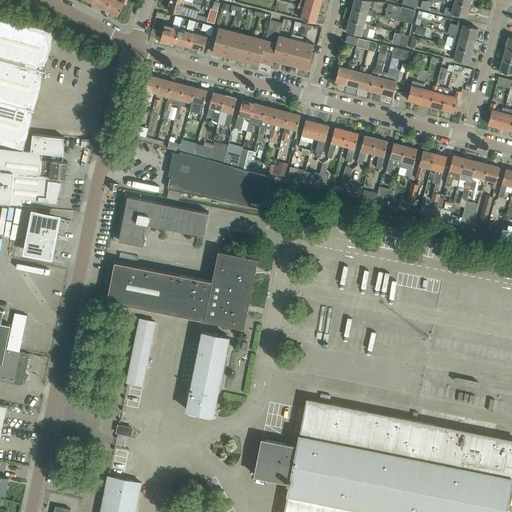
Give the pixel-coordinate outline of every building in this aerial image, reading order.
[(105,9),(110,0),(95,0),(94,3),(105,9)] [(118,16),(124,4),(126,4),(127,0),(122,0),(122,2),(118,0),(110,0),(105,9),(118,16)] [(199,11),(182,6),(183,0),(170,0),(168,10),(197,18),(199,11)] [(319,11),(321,0),(300,0),(300,3),(303,4),(303,6),(319,11)] [(374,7),(375,1),(370,0),(354,0),(353,8),(368,12),(369,10),(368,9),(369,6),(374,7)] [(428,10),(432,1),(427,1),(423,0),(421,0),(420,8),(428,10)] [(214,1),(212,8),(218,10),(220,2),(219,2),(215,1),(214,1)] [(467,17),(470,5),(455,1),(453,8),(446,7),(445,8),(444,14),(452,16),(453,14),(457,15),(467,17)] [(223,2),(222,9),(228,10),(230,4),(223,2)] [(316,22),(319,11),(303,6),(303,4),(300,3),(299,2),(298,7),(304,8),(301,18),(316,22)] [(406,22),(412,24),(415,10),(401,6),(400,13),(408,15),(406,22)] [(214,23),(218,10),(212,8),(211,8),(207,21),(214,23)] [(365,21),(367,14),(373,16),(374,11),(369,10),(368,12),(353,8),(350,19),(365,23),(366,21),(365,21)] [(0,57),(46,70),(56,31),(0,15),(0,57)] [(176,43),(180,29),(179,29),(182,17),(176,15),(173,27),(165,25),(162,39),(176,43)] [(190,46),(193,33),(194,28),(195,28),(196,21),(189,19),(186,31),(180,29),(176,43),(190,46)] [(314,58),(315,52),(312,51),(314,47),(279,38),(283,23),(270,19),(265,39),(219,27),(212,52),(259,64),(260,61),(272,64),(273,60),(311,70),(314,58)] [(370,28),(374,29),(375,26),(371,24),(371,22),(366,21),(365,23),(350,19),(347,31),(361,35),(367,37),(370,28)] [(475,40),(478,28),(465,24),(465,22),(458,20),(457,25),(463,26),(461,33),(460,36),(475,40)] [(212,35),(214,26),(196,21),(195,28),(207,31),(206,34),(212,35)] [(417,25),(415,33),(425,36),(427,28),(417,25)] [(472,51),(475,40),(460,36),(461,33),(455,32),(454,34),(449,33),(448,37),(453,38),(452,43),(458,45),(457,47),(472,51)] [(204,50),(207,36),(193,33),(190,46),(204,50)] [(406,47),(409,36),(401,34),(398,45),(406,47)] [(357,45),(359,38),(347,35),(345,42),(357,45)] [(357,45),(356,47),(368,50),(370,41),(359,38),(357,45)] [(370,43),(368,50),(374,52),(376,44),(370,43)] [(469,63),(472,51),(457,47),(458,45),(452,43),(451,48),(457,49),(454,59),(469,63)] [(386,55),(388,45),(382,44),(379,53),(386,55)] [(410,61),(412,52),(394,47),(391,57),(410,61)] [(511,49),(506,48),(503,59),(511,61),(511,49)] [(413,52),(411,62),(416,63),(419,53),(413,52)] [(0,99),(35,109),(46,70),(0,57),(0,99)] [(347,84),(351,68),(349,68),(349,69),(342,67),(343,61),(339,59),(337,67),(339,67),(335,81),(347,84)] [(511,74),(511,61),(503,59),(500,71),(511,74)] [(383,77),(385,71),(382,71),(384,62),(378,60),(375,69),(373,68),(372,74),(374,74),(370,90),(381,93),(382,93),(386,77),(383,77)] [(359,87),(363,71),(360,71),(360,72),(353,70),(355,64),(350,62),(349,68),(351,68),(347,84),(359,87)] [(370,90),(374,74),(372,74),(372,75),(365,73),(366,67),(362,65),(360,71),(363,71),(359,87),(370,90)] [(440,67),(436,85),(439,86),(439,83),(443,84),(448,68),(440,67)] [(393,96),(397,81),(399,75),(393,73),(394,69),(389,68),(388,72),(385,71),(383,77),(386,77),(382,93),(381,93),(380,96),(385,97),(386,94),(393,96)] [(425,80),(427,70),(420,68),(417,79),(425,80)] [(146,90),(142,103),(147,105),(151,91),(157,93),(161,78),(149,75),(146,90)] [(511,84),(511,79),(499,76),(497,84),(510,87),(511,84)] [(161,78),(157,93),(169,96),(173,81),(161,78)] [(419,103),(423,87),(426,88),(427,84),(413,80),(411,85),(408,100),(419,103)] [(166,109),(163,118),(168,119),(170,110),(172,103),(179,105),(184,84),(173,81),(169,96),(167,102),(166,109)] [(177,112),(176,118),(180,119),(182,113),(184,106),(190,108),(196,87),(184,84),(179,105),(177,112)] [(431,106),(435,90),(437,91),(439,86),(436,85),(434,84),(432,90),(425,89),(426,88),(423,87),(419,103),(431,106)] [(442,109),(446,93),(449,94),(450,88),(439,86),(437,91),(435,90),(431,106),(442,109)] [(190,108),(190,110),(202,113),(204,105),(208,90),(196,87),(190,108)] [(454,112),(457,98),(460,99),(461,92),(457,90),(455,96),(448,95),(449,94),(446,93),(442,109),(454,112)] [(221,110),(225,95),(213,92),(211,101),(207,116),(212,117),(214,108),(221,110)] [(229,126),(235,108),(237,98),(225,95),(221,110),(228,112),(224,125),(229,126)] [(0,142),(24,149),(35,109),(0,99),(0,142)] [(250,118),(254,102),(243,99),(235,128),(242,130),(245,116),(250,118)] [(262,121),(266,105),(254,102),(250,118),(248,124),(260,127),(262,121)] [(499,127),(504,111),(502,111),(501,111),(494,109),(496,104),(491,102),(490,110),(492,110),(488,124),(499,127)] [(273,124),(277,108),(266,105),(262,121),(273,124)] [(511,108),(503,106),(502,111),(504,111),(499,127),(510,130),(511,123),(511,108)] [(285,127),(289,111),(277,108),(273,124),(285,127)] [(297,130),(299,124),(301,115),(289,111),(285,127),(281,140),(286,141),(288,134),(289,134),(290,128),(297,130)] [(313,137),(317,122),(306,119),(302,134),(313,137)] [(326,141),(327,135),(330,125),(317,122),(313,137),(319,139),(315,152),(317,152),(315,156),(320,158),(321,153),(322,153),(326,141)] [(136,126),(134,134),(146,137),(148,129),(136,126)] [(343,145),(346,130),(335,127),(331,142),(327,157),(332,158),(334,149),(335,150),(336,143),(343,145)] [(355,148),(356,143),(359,133),(346,130),(343,145),(349,147),(346,160),(351,161),(355,148)] [(40,175),(42,160),(42,153),(65,155),(65,154),(64,138),(65,137),(64,137),(33,134),(31,152),(0,148),(0,201),(22,205),(23,198),(39,200),(58,202),(58,199),(62,182),(63,181),(62,181),(57,181),(58,177),(40,175)] [(372,153),(376,138),(364,135),(362,144),(360,150),(357,163),(362,164),(364,158),(366,151),(372,153)] [(381,169),(386,150),(388,141),(376,138),(372,153),(378,155),(377,160),(378,161),(376,168),(381,169)] [(93,148),(94,141),(94,140),(82,139),(81,147),(93,148)] [(180,143),(178,151),(180,151),(183,152),(194,155),(197,144),(197,143),(181,139),(180,143)] [(178,151),(180,143),(169,141),(168,148),(178,151)] [(401,161),(405,145),(394,142),(391,152),(390,158),(386,171),(392,172),(393,165),(395,166),(397,159),(401,161)] [(209,159),(212,148),(197,144),(194,155),(209,159)] [(223,163),(227,147),(213,144),(212,148),(209,159),(223,163)] [(228,145),(227,147),(223,163),(237,167),(240,154),(241,149),(228,145)] [(410,176),(415,158),(418,148),(405,145),(401,161),(402,161),(400,166),(407,168),(405,175),(410,176)] [(160,147),(155,149),(161,158),(165,155),(160,147)] [(431,168),(434,153),(423,150),(416,178),(420,179),(424,167),(431,168)] [(209,159),(194,155),(183,152),(180,151),(180,153),(173,152),(173,154),(174,155),(170,175),(172,176),(171,177),(171,176),(168,188),(261,208),(262,206),(264,196),(268,176),(249,171),(237,167),(223,163),(209,159)] [(439,184),(444,166),(447,156),(434,153),(431,168),(435,170),(432,183),(439,184)] [(461,173),(465,157),(453,154),(451,164),(446,183),(450,185),(452,178),(454,179),(457,180),(459,180),(461,173)] [(469,189),(471,183),(472,176),(476,160),(471,159),(472,157),(467,156),(466,158),(465,157),(461,173),(459,180),(465,181),(463,188),(464,188),(461,197),(466,201),(469,190),(469,189)] [(252,159),(250,169),(261,172),(264,162),(252,159)] [(67,178),(68,162),(52,160),(52,161),(42,160),(40,175),(58,177),(66,178),(67,178)] [(484,179),(488,164),(476,160),(472,176),(484,179)] [(276,165),(273,175),(285,178),(289,164),(280,162),(279,166),(276,165)] [(496,182),(500,167),(488,164),(484,179),(496,182)] [(302,182),(305,170),(291,166),(290,168),(287,178),(302,182)] [(352,169),(346,166),(341,183),(339,192),(346,194),(348,183),(349,183),(352,169)] [(511,186),(511,169),(506,168),(503,178),(502,184),(498,196),(503,198),(505,190),(505,191),(507,185),(511,186)] [(316,186),(320,173),(313,171),(312,173),(305,171),(305,170),(302,182),(316,186)] [(329,174),(325,173),(320,172),(320,173),(316,186),(325,188),(326,184),(329,174)] [(363,186),(349,183),(348,183),(346,194),(360,198),(363,186)] [(413,202),(418,185),(411,183),(407,200),(405,207),(411,209),(412,202),(413,202)] [(390,205),(394,190),(379,187),(378,193),(377,193),(375,202),(390,205)] [(434,187),(431,200),(438,202),(439,197),(440,194),(437,193),(438,189),(434,187)] [(375,202),(377,193),(364,189),(362,198),(375,202)] [(405,207),(407,200),(401,198),(400,201),(392,199),(394,190),(390,205),(404,209),(404,207),(405,207)] [(205,234),(209,209),(138,198),(128,196),(119,240),(129,242),(144,244),(145,236),(144,236),(146,223),(198,231),(198,233),(205,234)] [(436,210),(434,217),(448,221),(450,215),(451,210),(443,207),(445,199),(439,197),(438,202),(436,210)] [(436,210),(429,208),(427,208),(421,206),(419,213),(427,216),(434,217),(436,210)] [(489,212),(482,210),(479,223),(485,224),(489,212)] [(53,245),(56,229),(56,228),(56,226),(56,225),(56,223),(57,218),(52,217),(50,215),(48,215),(48,214),(44,213),(44,214),(42,214),(40,214),(35,213),(34,219),(33,220),(32,222),(31,224),(28,240),(28,242),(28,244),(28,245),(27,251),(32,252),(33,252),(34,253),(36,254),(40,255),(42,254),(44,254),(49,255),(50,250),(51,248),(52,247),(53,245)] [(450,215),(448,221),(459,225),(461,218),(450,215)] [(511,224),(504,222),(500,235),(511,237),(511,224)] [(244,328),(258,258),(219,250),(213,281),(115,261),(107,300),(244,328)] [(7,343),(11,325),(1,323),(4,310),(0,309),(0,361),(3,362),(6,348),(20,351),(28,315),(16,313),(10,343),(7,343)] [(143,385),(156,322),(140,318),(127,382),(143,385)] [(229,337),(203,331),(187,409),(213,415),(229,337)] [(30,353),(20,351),(6,348),(3,362),(0,361),(0,380),(23,385),(30,353)] [(262,439),(255,475),(290,482),(284,511),(504,511),(511,476),(511,439),(308,399),(298,446),(262,439)] [(131,435),(132,428),(119,425),(117,432),(131,435)] [(0,493),(5,495),(9,477),(0,475),(0,493)] [(135,511),(141,482),(108,476),(101,511),(135,511)]
